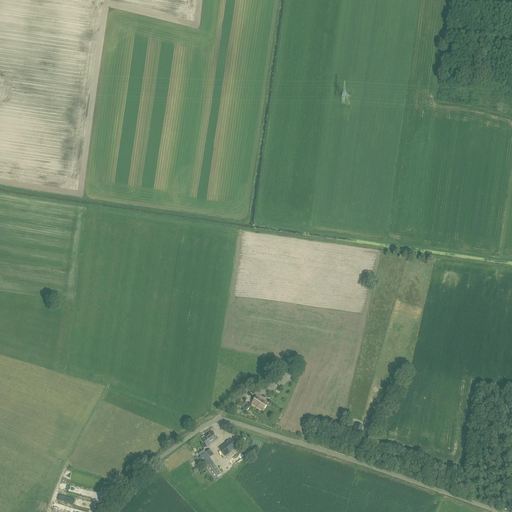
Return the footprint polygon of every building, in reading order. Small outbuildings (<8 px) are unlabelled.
[(293,371),(286,365),(273,380),(280,386),(293,371)] [(263,410),(268,403),(256,395),(251,403),(263,410)] [(360,433),(363,425),(356,422),(353,431),(360,433)] [(211,444),(217,440),(211,432),(205,436),(204,435),(201,437),(202,438),(208,447),(211,445),(211,444)] [(226,456),(237,447),(231,439),(219,448),(226,456)] [(210,449),(206,452),(200,456),(199,457),(214,479),(216,476),(218,479),(223,476),(210,458),(214,455),(210,449)]
